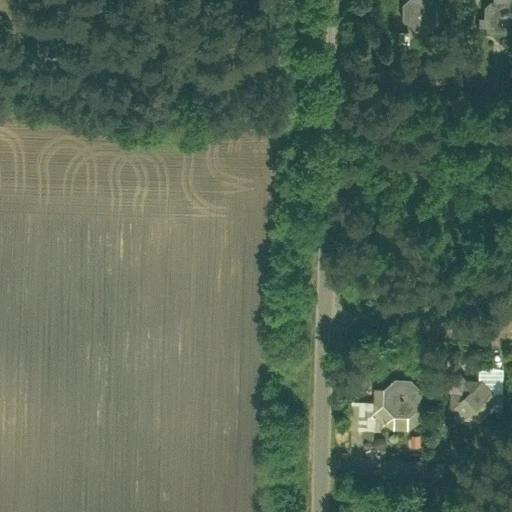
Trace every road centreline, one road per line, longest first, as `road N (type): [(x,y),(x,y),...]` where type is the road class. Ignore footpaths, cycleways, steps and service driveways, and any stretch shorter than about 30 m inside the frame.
road 1 (residential): [(331,78),(325,312)]
road 2 (residential): [(325,312),(319,511)]
road 3 (residential): [(325,312),(502,331),(511,322)]
road 4 (residential): [(511,84),(331,78)]
